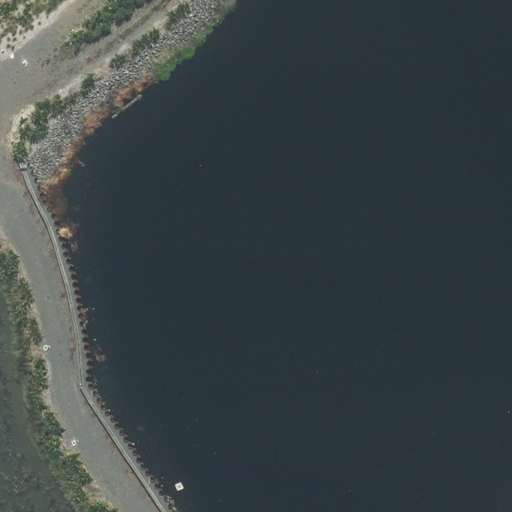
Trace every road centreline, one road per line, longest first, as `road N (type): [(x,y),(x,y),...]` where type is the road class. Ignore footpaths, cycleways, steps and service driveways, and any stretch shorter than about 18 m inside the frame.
road 1 (track): [(0,178),(27,216),(67,396),(149,511)]
road 2 (track): [(0,101),(168,0)]
